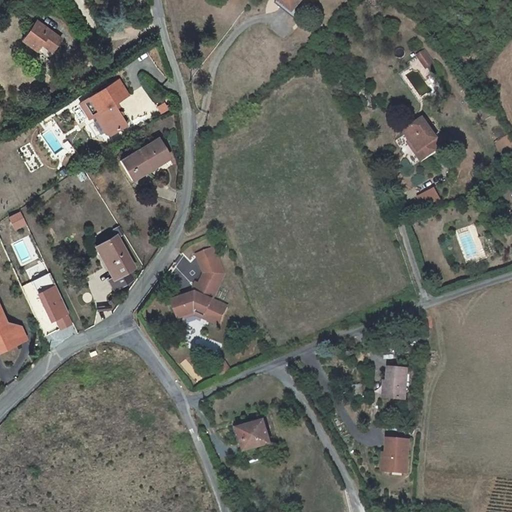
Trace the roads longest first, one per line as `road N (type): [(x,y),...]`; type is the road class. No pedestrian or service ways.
road 1 (residential): [(511,276),(172,406)]
road 2 (residential): [(160,0),(185,115),(188,198),(163,264),(113,334)]
road 3 (unknown): [(275,363),(362,511)]
road 4 (unclassified): [(0,414),(79,338),(113,334)]
